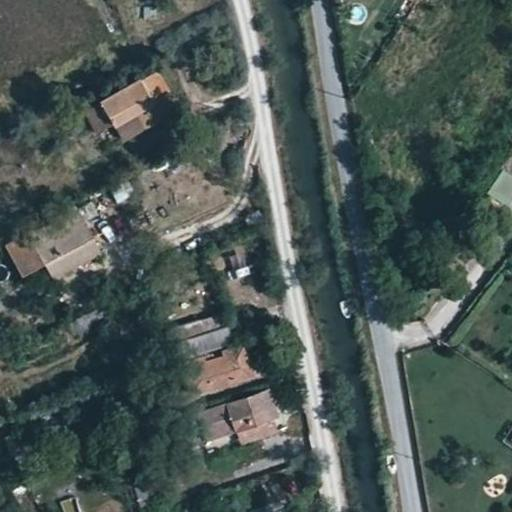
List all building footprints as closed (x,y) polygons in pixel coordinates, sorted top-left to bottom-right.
[(81,112),(94,135),(111,125),(168,96),(157,73),(81,112)] [(168,96),(111,125),(120,141),(176,112),(168,96)] [(5,244),(20,273),(41,263),(89,239),(75,210),(5,244)] [(89,239),(41,263),(44,269),(95,246),(89,239)] [(181,359),(238,342),(228,311),(172,328),(181,359)] [(240,344),(251,376),(263,371),(252,340),(240,344)] [(180,370),(189,398),(251,376),(240,344),(218,351),(220,357),(180,370)] [(195,413),(201,431),(224,424),(227,432),(233,430),(272,418),(263,391),(195,413)] [(59,414),(39,417),(43,434),(63,430),(59,414)] [(272,418),(233,430),(239,444),(277,432),(272,418)] [(1,435),(6,457),(29,450),(24,430),(1,435)] [(136,474),(143,504),(172,496),(165,467),(136,474)] [(55,490),(63,511),(86,511),(76,482),(55,490)]
